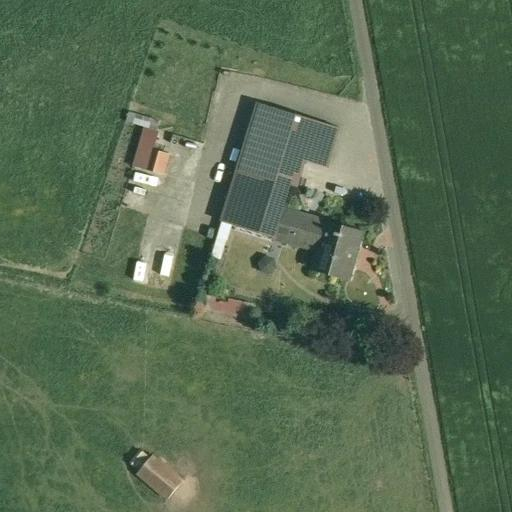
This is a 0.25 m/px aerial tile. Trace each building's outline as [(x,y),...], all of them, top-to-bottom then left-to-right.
[(340,127),(259,104),(224,222),(275,237),(279,224),(283,211),(291,185),(298,187),(306,162),(328,168),(340,127)] [(170,154),(152,149),(146,170),(164,175),(167,165),(167,166),(168,165),(167,164),(170,154)] [(363,233),(327,222),(327,224),(283,211),(279,224),(324,237),(314,269),(349,279),(363,233)] [(254,306),(219,296),(215,309),(251,319),(254,306)] [(139,472),(171,503),(191,483),(159,452),(139,472)]
